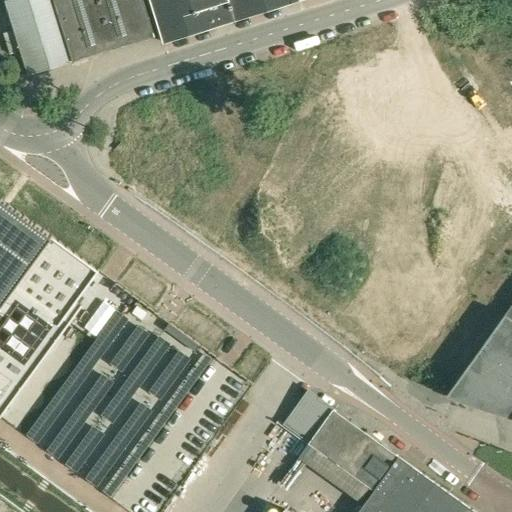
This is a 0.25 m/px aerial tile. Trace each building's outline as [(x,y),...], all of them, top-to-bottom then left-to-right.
[(7,0),(17,28),(4,32),(11,53),(23,49),(31,74),(76,60),(77,61),(157,36),(145,0),(7,0)] [(153,0),(167,41),(299,0),(153,0)] [(0,415),(1,416),(78,308),(79,308),(81,305),(75,301),(98,269),(0,197),(0,415)] [(485,409),(511,416),(511,305),(447,395),(485,409)] [(335,409),(309,390),(285,423),(311,441),(335,409)] [(400,456),(335,409),(311,441),(310,443),(375,490),(400,456)] [(477,511),(400,456),(375,490),(359,511),(289,511),(286,509),(283,511),(477,511)]
